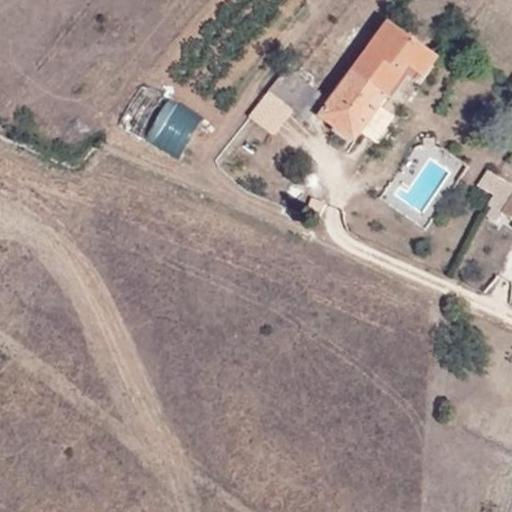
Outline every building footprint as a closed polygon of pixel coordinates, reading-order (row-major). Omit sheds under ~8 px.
[(355,70),(388,96),(408,65),(425,76),(439,56),(391,22),(355,70)] [(288,67),(269,91),(294,110),(312,88),(288,67)] [(356,140),(388,96),(355,70),(322,116),(356,140)] [(149,141),(184,158),(205,113),(170,96),(149,141)] [(511,184),(506,181),(488,206),(511,220),(511,184)]
